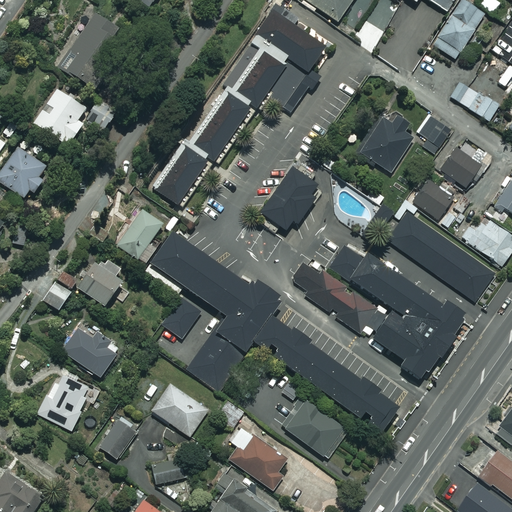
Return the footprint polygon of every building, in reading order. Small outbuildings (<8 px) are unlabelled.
[(353,0),(300,0),(300,2),(314,12),(316,8),(338,23),(353,0)] [(427,0),(445,12),(452,0),(427,0)] [(494,0),(481,0),(477,6),(492,15),(500,3),(494,0)] [(453,60),(482,17),(461,3),(432,46),(453,60)] [(313,63),(321,69),(327,60),(324,58),(329,51),(272,12),(250,44),(252,45),(225,84),(228,87),(190,143),(185,139),(152,188),(182,208),(183,207),(210,167),(214,162),(251,107),(254,109),(261,99),(267,91),(272,94),(268,99),(290,114),(308,88),(313,92),(322,78),(309,69),(313,63)] [(57,55),(53,61),(61,66),(59,68),(82,82),(116,28),(95,14),(91,21),(87,18),(83,18),(81,21),(81,24),(83,27),(87,28),(65,60),(57,55)] [(511,56),(511,49),(500,41),(493,52),(508,62),(511,56)] [(499,107),(469,88),(459,103),(489,122),(499,107)] [(85,107),(56,89),(34,126),(68,147),(83,124),(77,120),(85,107)] [(364,139),(367,141),(357,158),(373,168),(375,164),(392,174),(413,138),(404,133),(410,123),(386,109),(373,130),(370,128),(364,139)] [(453,129),(431,114),(417,133),(428,141),(423,147),(434,155),(453,129)] [(481,164),(455,146),(454,149),(448,144),(437,159),(443,163),(439,170),(464,188),(481,164)] [(45,165),(19,147),(0,172),(0,182),(23,199),(30,190),(34,193),(48,174),(42,169),(45,165)] [(317,186),(292,168),(260,212),(285,231),(292,221),(296,224),(309,207),(315,199),(310,195),(317,186)] [(502,213),(505,209),(511,213),(511,176),(492,206),(502,213)] [(452,199),(427,181),(412,202),(437,220),(452,199)] [(472,302),(492,274),(414,219),(418,213),(404,203),(394,217),(401,222),(387,240),(472,302)] [(116,245),(146,265),(157,248),(149,243),(162,223),(140,209),(116,245)] [(511,250),(511,237),(484,218),(474,232),(468,227),(460,238),(501,266),(511,250)] [(279,302),(281,299),(256,281),(250,288),(224,269),(216,263),(186,242),(172,232),(150,264),(225,317),(186,370),(216,392),(252,342),(269,316),(279,302)] [(326,272),(342,282),(345,278),(390,308),(370,338),(403,360),(399,365),(421,380),(465,315),(444,301),(441,305),(366,255),(363,259),(344,246),(326,272)] [(121,269),(109,260),(104,268),(95,262),(76,287),(103,306),(121,282),(115,277),(121,269)] [(342,282),(326,272),(323,276),(303,263),(291,281),(307,291),(304,296),(359,333),(376,308),(340,284),(342,282)] [(71,293),(55,282),(43,300),(58,311),(71,293)] [(200,311),(181,297),(160,326),(180,340),(200,311)] [(269,316),(252,342),(378,432),(397,406),(269,316)] [(93,339),(78,329),(63,352),(100,378),(119,350),(97,334),(93,339)] [(87,389),(58,374),(37,415),(71,432),(89,396),(85,394),(87,389)] [(208,410),(169,384),(151,411),(190,438),(208,410)] [(297,394),(285,385),(280,392),(292,401),(297,394)] [(345,429),(302,398),(281,427),(324,458),(345,429)] [(511,413),(497,434),(511,445),(511,413)] [(136,433),(118,421),(99,448),(116,460),(136,433)] [(285,460),(241,428),(231,443),(237,448),(229,460),(271,490),(282,475),(277,472),(285,460)] [(511,498),(511,461),(500,452),(480,478),(492,487),(494,484),(511,498)] [(186,478),(182,459),(151,466),(155,485),(186,478)] [(277,511),(224,474),(217,483),(229,491),(213,511),(277,511)] [(13,482),(3,475),(0,479),(0,511),(33,511),(43,497),(15,479),(13,482)] [(511,511),(511,508),(479,484),(459,511),(458,511),(511,511)] [(160,511),(143,500),(134,511),(160,511)]
